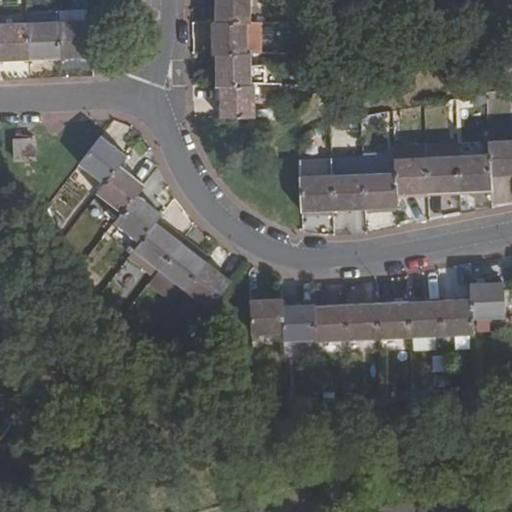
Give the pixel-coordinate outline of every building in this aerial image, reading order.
[(216,0),(216,23),(247,23),(250,23),(250,0),(216,0)] [(92,58),(91,20),(60,22),(62,60),(92,58)] [(30,61),(62,60),(60,22),(28,23),(30,61)] [(0,62),(30,61),(28,23),(0,24),(0,62)] [(217,55),(247,55),(247,23),(216,23),(213,23),(213,55),(217,55)] [(220,86),(252,87),(251,55),(247,55),(217,55),(217,86),(220,86)] [(220,86),(221,118),(255,118),(255,87),(252,87),(220,86)] [(489,142),(511,140),(511,128),(489,129),(489,142)] [(105,185),(120,166),(127,157),(101,137),(80,165),(105,185)] [(36,160),(35,140),(15,141),(15,142),(15,160),(36,160)] [(511,176),(511,140),(489,142),(491,177),(511,176)] [(482,142),(482,146),(482,156),(458,157),(460,192),(492,191),(491,177),(489,142),(482,142)] [(426,159),(428,194),(460,192),(458,157),(458,146),(439,147),(439,158),(426,159)] [(482,156),(482,146),(458,146),(458,157),(482,156)] [(426,148),(426,159),(439,158),(439,147),(426,148)] [(415,148),(394,149),(395,159),(395,160),(416,159),(415,148)] [(416,159),(395,160),(397,195),(428,194),(426,159),(426,148),(415,148),(416,159)] [(364,174),(365,210),(397,209),(397,200),(397,195),(395,160),(395,159),(363,161),(364,174)] [(332,162),(333,175),(364,174),(363,161),(332,162)] [(300,164),(302,213),(334,212),(333,175),(332,162),(300,164)] [(123,214),(137,196),(145,186),(120,166),(105,185),(98,194),(123,214)] [(364,174),(333,175),(334,212),(365,210),(364,174)] [(115,224),(140,244),(157,222),(162,215),(137,196),(123,214),(115,224)] [(182,242),(157,222),(140,244),(135,251),(161,271),(182,242)] [(185,290),(207,261),(182,242),(161,271),(155,278),(151,283),(175,302),(185,290)] [(129,258),(155,278),(161,271),(135,251),(129,258)] [(231,281),(207,261),(185,290),(210,309),(231,281)] [(472,300),(473,320),(506,318),(504,284),(471,285),(472,300)] [(474,334),(473,320),(472,300),(441,302),(442,336),(474,334)] [(283,301),(251,302),(252,336),(285,334),(284,307),(283,301)] [(409,304),(411,337),(442,336),(441,302),(409,304)] [(411,337),(409,304),(377,305),(379,339),(411,337)] [(346,307),(348,340),(379,339),(377,305),(346,307)] [(284,307),(285,334),(285,341),(316,339),(315,308),(314,306),(284,307)] [(346,307),(315,308),(316,339),(316,342),(348,340),(346,307)]
